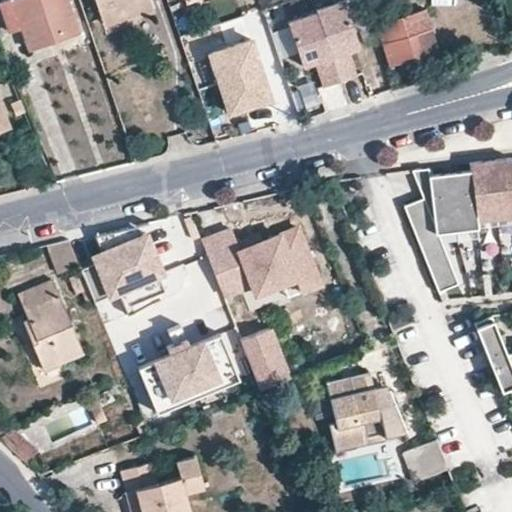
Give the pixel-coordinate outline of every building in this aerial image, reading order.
[(18,0),(14,1),(14,0),(9,0),(1,3),(12,33),(23,30),(30,48),(80,31),(68,0),(18,0)] [(150,0),(99,0),(107,24),(153,9),(150,0)] [(346,3),(317,13),(340,80),(356,75),(347,50),(360,46),(346,3)] [(392,65),(439,50),(426,11),(379,26),(392,65)] [(340,80),(317,13),(288,22),(303,65),(315,61),(324,86),(340,80)] [(210,53),(220,83),(262,69),(252,39),(210,53)] [(262,69),(220,83),(230,113),(272,99),(262,69)] [(299,86),(306,111),(321,107),(315,83),(299,86)] [(0,130),(10,127),(0,101),(0,130)] [(511,164),(511,158),(469,163),(470,170),(429,175),(428,168),(412,170),(423,197),(404,205),(440,291),(458,284),(437,233),(476,228),(474,219),(511,214),(511,164)] [(127,227),(121,228),(123,240),(130,238),(127,227)] [(121,228),(94,235),(104,258),(80,268),(95,302),(118,292),(128,315),(160,301),(148,282),(130,238),(123,240),(121,228)] [(237,252),(228,231),(198,243),(221,298),(249,286),(253,295),(292,279),(298,293),(317,285),(294,228),(237,252)] [(148,230),(130,238),(148,282),(168,272),(148,230)] [(65,239),(44,244),(54,274),(77,264),(65,239)] [(193,286),(211,278),(202,260),(185,268),(193,286)] [(85,352),(53,279),(19,294),(35,331),(29,334),(45,369),(85,352)] [(474,319),(499,385),(511,380),(511,346),(504,347),(491,313),(474,319)] [(268,330),(239,342),(259,391),(288,379),(268,330)] [(240,377),(220,332),(190,345),(186,338),(167,347),(170,354),(139,368),(159,414),(178,405),(173,396),(218,376),(222,385),(240,377)] [(330,385),(338,422),(332,423),(332,425),(337,449),(387,438),(387,435),(408,431),(391,389),(377,392),(374,373),(353,378),(352,375),(329,380),(330,385)] [(338,422),(330,385),(315,388),(323,427),(332,425),(332,423),(338,422)] [(17,427),(2,439),(28,462),(40,449),(17,427)] [(421,469),(425,478),(451,468),(439,439),(413,450),(421,469)] [(144,511),(192,511),(187,492),(206,486),(197,458),(178,463),(182,476),(158,482),(151,461),(121,470),(126,491),(138,488),(144,511)] [(417,481),(425,478),(421,469),(413,473),(417,481)] [(126,491),(132,511),(144,511),(138,488),(126,491)]
